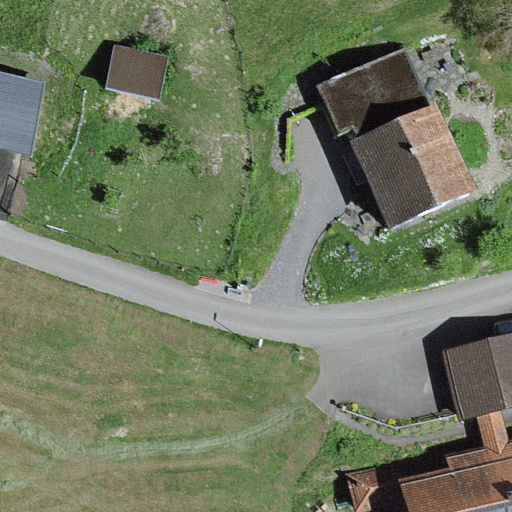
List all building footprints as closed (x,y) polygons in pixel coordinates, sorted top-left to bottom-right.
[(119,45),(114,96),(170,101),(174,50),(119,45)] [(404,57),(310,89),(359,231),(452,200),(404,57)] [(43,90),(0,79),(0,148),(26,155),(43,90)] [(511,335),(425,351),(439,426),(511,412),(511,335)] [(511,511),(511,456),(369,488),(373,511),(511,511)]
